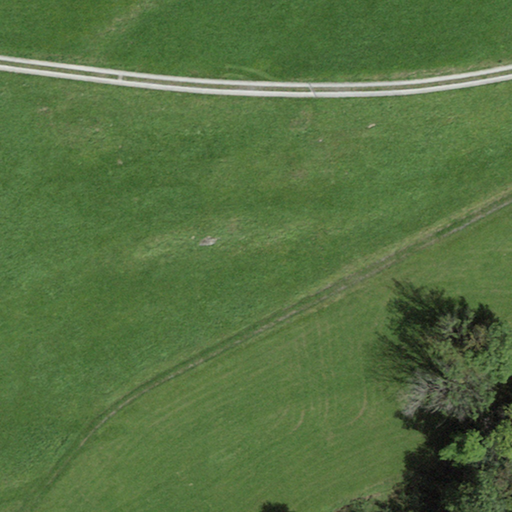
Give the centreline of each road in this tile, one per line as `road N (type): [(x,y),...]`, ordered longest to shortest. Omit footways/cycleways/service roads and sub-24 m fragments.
road 1 (track): [(21,511),(73,449),(153,386),(511,200)]
road 2 (unclassified): [(0,62),(261,90),(405,88),(511,70)]
